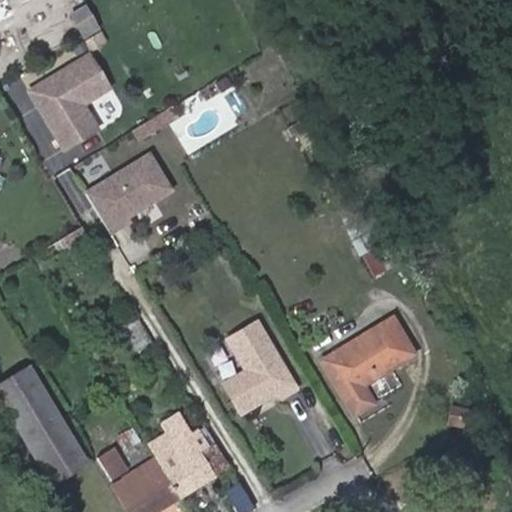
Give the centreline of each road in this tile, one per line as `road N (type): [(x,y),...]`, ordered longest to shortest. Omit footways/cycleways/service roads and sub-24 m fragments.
road 1 (unknown): [(271,507),(19,100)]
road 2 (residential): [(420,420),(380,460),(261,511)]
